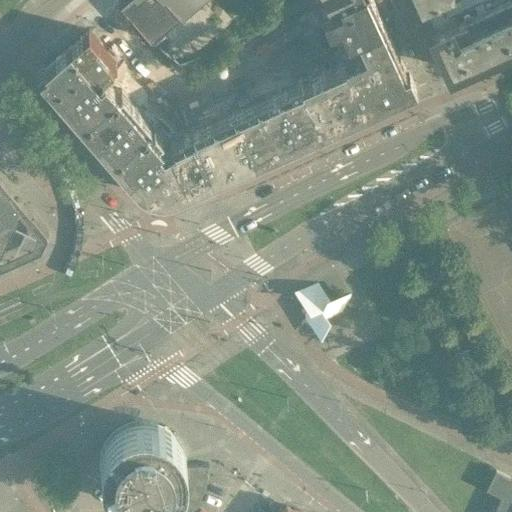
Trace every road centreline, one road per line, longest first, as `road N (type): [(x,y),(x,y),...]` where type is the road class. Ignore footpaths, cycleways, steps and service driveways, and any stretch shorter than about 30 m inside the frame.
road 1 (residential): [(169,259),(130,233),(27,121),(10,87),(10,60),(23,40),(73,0)]
road 2 (tertiary): [(454,133),(169,259)]
road 3 (tertiary): [(430,511),(217,300)]
road 4 (tertiary): [(110,362),(182,376),(352,511)]
road 5 (tertiary): [(217,300),(454,133)]
road 6 (tertiary): [(169,259),(0,364)]
road 7 (residential): [(454,133),(400,0)]
road 8 (tertiary): [(0,424),(110,362)]
road 9 (tertiary): [(110,362),(217,300)]
